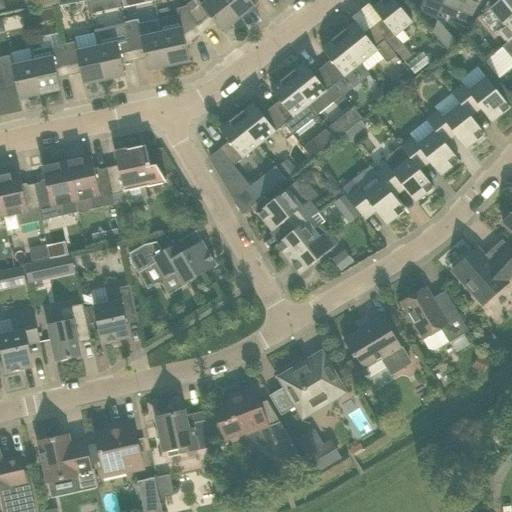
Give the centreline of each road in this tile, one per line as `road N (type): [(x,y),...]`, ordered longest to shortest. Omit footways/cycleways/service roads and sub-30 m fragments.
road 1 (residential): [(288,325),(200,368),(0,412)]
road 2 (residential): [(511,159),(441,231),(288,325)]
road 3 (residential): [(288,325),(178,137),(171,106)]
road 4 (residential): [(330,0),(207,98),(171,106)]
road 5 (residential): [(171,106),(0,144)]
